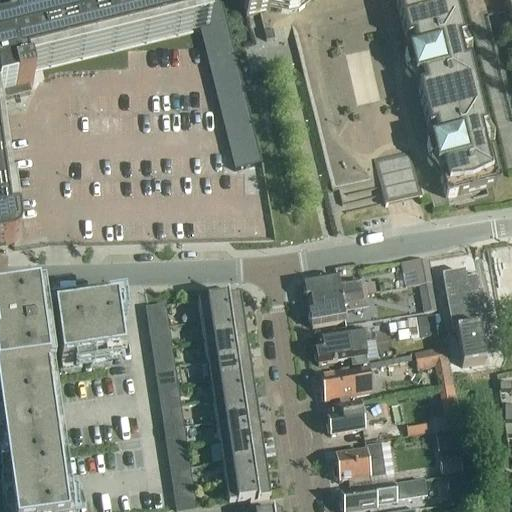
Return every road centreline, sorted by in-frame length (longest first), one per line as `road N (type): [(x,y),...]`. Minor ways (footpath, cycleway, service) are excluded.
road 1 (residential): [(0,280),(267,273)]
road 2 (residential): [(307,511),(267,273)]
road 3 (residential): [(267,273),(493,233)]
